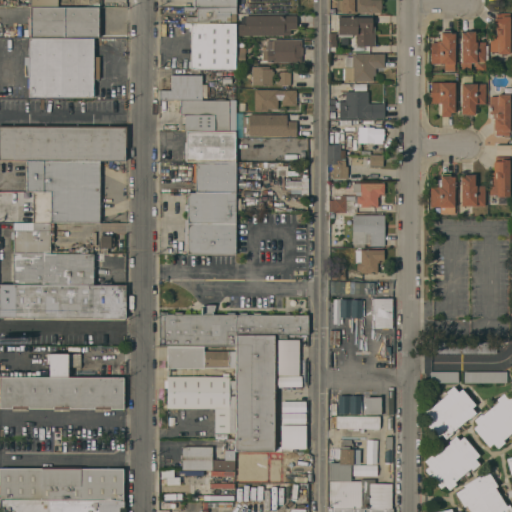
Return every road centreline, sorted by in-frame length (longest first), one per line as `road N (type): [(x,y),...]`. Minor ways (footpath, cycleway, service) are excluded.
road 1 (residential): [(326,0),(323,511)]
road 2 (residential): [(410,0),(408,511)]
road 3 (residential): [(146,0),(144,511)]
